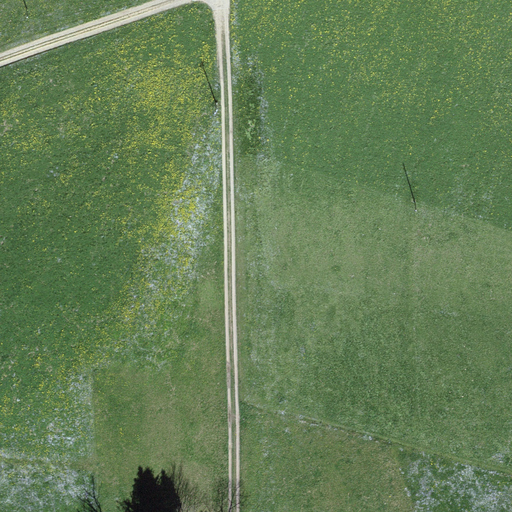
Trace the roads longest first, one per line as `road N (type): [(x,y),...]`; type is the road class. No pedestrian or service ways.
road 1 (track): [(234,511),(223,0)]
road 2 (track): [(166,0),(0,62)]
